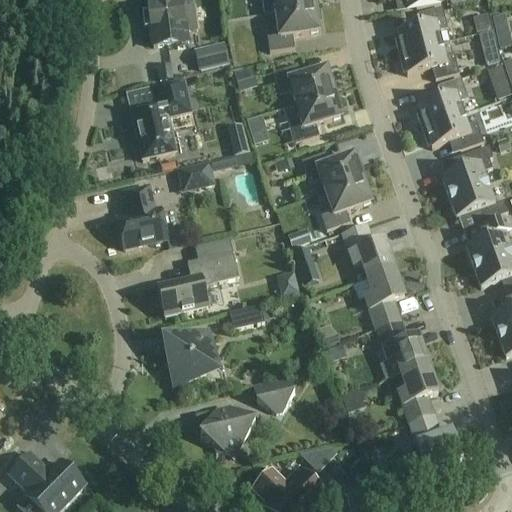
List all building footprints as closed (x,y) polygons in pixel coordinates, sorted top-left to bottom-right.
[(150,31),(153,50),(186,46),(180,0),(146,0),(148,15),(144,16),(146,31),(150,31)] [(276,16),(318,10),(316,0),(261,0),(264,18),(276,16)] [(439,0),(387,0),(388,4),(404,1),(406,13),(441,7),(439,0)] [(318,10),(276,16),(278,30),(266,32),(269,56),(294,52),(292,39),(317,35),(316,25),(320,24),(318,10)] [(399,58),(442,47),(439,35),(448,33),(442,11),(418,17),(421,29),(396,35),(397,40),(394,41),(399,58)] [(508,33),(495,35),(499,51),(511,48),(508,33)] [(493,34),(478,37),(482,53),(497,49),(493,34)] [(201,73),(228,67),(223,47),(196,54),(201,73)] [(442,47),(399,58),(403,75),(406,74),(407,78),(432,72),(435,84),(459,78),(454,56),(445,59),(442,47)] [(371,51),(377,95),(399,92),(393,48),(371,51)] [(189,50),(160,58),(166,80),(195,72),(189,50)] [(511,63),(502,67),(507,82),(511,80),(511,63)] [(298,69),(274,76),(277,89),(281,99),(293,95),(296,108),(336,96),(332,83),(329,84),(326,74),(301,81),(298,69)] [(250,70),(234,75),(239,93),(256,88),(250,70)] [(502,70),(489,74),(494,89),(507,84),(502,70)] [(421,132),(463,117),(459,106),(468,103),(461,82),(437,90),(441,102),(417,110),(418,114),(416,115),(421,132)] [(205,99),(224,94),(221,84),(202,89),(205,99)] [(142,164),(176,157),(168,122),(191,117),(184,86),(152,93),(156,109),(131,114),(142,164)] [(336,96),(296,108),(300,122),(288,125),(295,148),(319,140),(316,128),(340,121),(337,111),(340,110),(336,96)] [(463,117),(421,132),(427,149),(430,148),(431,152),(456,143),(460,155),(484,147),(476,126),(467,129),(463,117)] [(501,157),(511,153),(507,142),(497,146),(501,157)] [(246,144),(230,148),(233,160),(236,159),(249,156),(246,144)] [(449,201),(488,187),(483,176),(492,172),(489,163),(493,162),(489,150),(461,160),(466,171),(441,180),(449,201)] [(326,196),(365,182),(360,169),(357,170),(353,160),(329,168),(325,157),(301,165),(306,177),(309,187),(321,183),(326,196)] [(210,166),(177,174),(183,197),(215,189),(212,176),(211,172),(210,166)] [(365,182),(326,196),(330,209),(319,213),(326,235),(350,227),(346,215),(370,206),(366,196),(370,195),(365,182)] [(488,187),(449,201),(456,222),(480,213),(485,225),(508,217),(504,205),(495,208),(488,187)] [(124,253),(167,243),(160,212),(154,214),(149,191),(123,196),(128,219),(117,222),(124,253)] [(511,257),(511,256),(505,236),(511,233),(511,228),(510,221),(477,233),(481,244),(466,250),(473,271),(511,257)] [(368,283),(394,274),(384,245),(372,249),(365,230),(343,238),(354,270),(362,267),(368,283)] [(307,251),(290,257),(295,272),(312,266),(307,251)] [(165,322),(210,312),(205,290),(239,282),(233,256),(187,267),(191,281),(157,289),(165,322)] [(511,257),(473,271),(481,292),(505,283),(509,295),(511,293),(511,257)] [(377,333),(399,325),(393,306),(404,302),(394,274),(368,283),(373,298),(365,301),(377,333)] [(293,275),(276,279),(281,301),(298,296),(293,275)] [(511,335),(511,298),(501,303),(505,314),(491,320),(498,340),(511,335)] [(234,334),(265,327),(261,310),(230,318),(234,334)] [(384,353),(375,356),(385,384),(401,378),(427,369),(417,340),(406,344),(399,325),(377,333),(384,353)] [(180,390),(206,383),(204,375),(208,369),(216,367),(209,334),(163,345),(170,379),(171,380),(172,381),(172,382),(173,383),(175,383),(176,384),(178,383),(180,390)] [(511,335),(498,340),(505,361),(511,359),(511,335)] [(325,351),(340,345),(337,337),(322,343),(325,351)] [(329,367),(346,361),(342,349),(325,355),(329,367)] [(410,428),(433,420),(426,401),(437,397),(427,369),(401,378),(407,393),(399,396),(410,428)] [(276,418),(282,416),(294,397),(290,381),(253,390),(257,406),(276,418)] [(239,455),(255,428),(229,412),(195,420),(198,433),(203,436),(200,441),(212,449),(214,461),(225,457),(226,458),(239,455)] [(433,420),(410,428),(421,460),(429,457),(435,473),(461,464),(451,435),(440,439),(433,420)] [(25,500),(36,511),(62,511),(85,489),(60,465),(48,476),(30,458),(9,479),(28,497),(25,500)] [(316,511),(327,501),(299,473),(285,487),(272,474),(253,493),(267,506),(263,510),(265,511),(316,511)] [(348,511),(375,511),(379,511),(371,486),(343,496),(348,511)]
